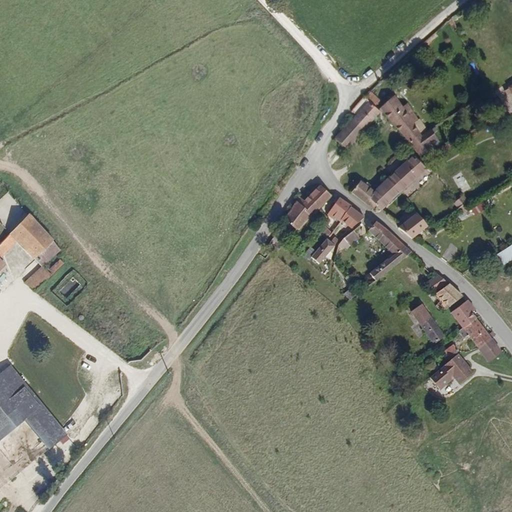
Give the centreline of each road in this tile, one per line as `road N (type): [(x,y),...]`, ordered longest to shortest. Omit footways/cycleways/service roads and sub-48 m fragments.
road 1 (unclassified): [(311,166),(269,231),(46,511)]
road 2 (unclassified): [(311,166),(421,244),(480,298),(511,341)]
road 3 (track): [(347,93),(260,0)]
